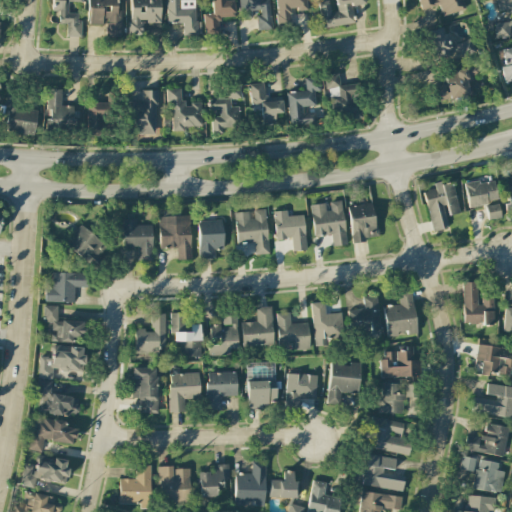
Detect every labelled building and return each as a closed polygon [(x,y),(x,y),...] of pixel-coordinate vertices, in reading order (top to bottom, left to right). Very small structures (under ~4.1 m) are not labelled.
[(80,37),(80,13),(68,13),(68,2),(82,2),(82,0),(52,0),(52,11),(59,11),(59,24),(67,24),(67,37),(80,37)] [(120,38),(120,10),(117,10),(117,0),(88,0),(88,25),(105,26),(105,38),(120,38)] [(159,0),(128,0),(130,36),(142,35),(142,22),(160,22),(159,0)] [(165,0),(166,24),(183,24),(183,36),(200,36),(200,22),(195,22),(194,0),(165,0)] [(203,14),(204,35),(220,35),(219,17),(234,17),(233,0),(225,1),(224,0),(211,0),(212,14),(203,14)] [(307,10),(306,0),(275,0),(277,27),(291,26),(291,11),(307,10)] [(354,24),(352,6),(364,4),(363,0),(332,0),(333,1),(319,2),(322,28),(354,24)] [(439,6),(442,16),(461,11),(458,0),(418,0),(420,10),(439,6)] [(434,62),(474,51),(471,39),(460,42),(457,30),(447,33),(446,27),(426,32),(434,62)] [(480,94),(475,67),(443,72),(445,81),(432,83),(435,101),(480,94)] [(339,85),(339,74),(328,74),(329,118),(360,117),(359,85),(339,85)] [(288,126),(316,124),(315,113),(302,114),(302,107),(315,106),(314,92),(320,92),(319,78),(304,79),(305,92),(286,93),(288,126)] [(261,121),(274,121),(274,114),(282,113),(281,98),(264,99),(263,84),(249,84),(250,104),(260,104),(261,121)] [(227,87),(228,100),(241,99),(240,86),(227,87)] [(61,90),(47,89),(46,131),(72,132),(73,106),(60,106),(61,90)] [(200,104),(182,104),(181,89),(166,89),(166,107),(171,107),(172,132),(184,131),(184,127),(201,127),(200,104)] [(106,102),(86,103),(87,132),(113,131),(111,90),(106,91),(106,102)] [(155,90),(141,91),(142,107),(133,107),(134,134),(156,134),(155,90)] [(207,99),(207,110),(219,110),(218,117),(212,117),(211,133),(222,133),(222,128),(239,128),(239,107),(230,107),(230,100),(207,99)] [(4,131),(32,136),(37,111),(9,105),(4,131)] [(498,201),(493,180),(464,185),(468,207),(498,201)] [(432,232),(448,228),(445,216),(459,213),(452,181),(434,185),(435,189),(423,192),(432,232)] [(346,245),(340,201),(326,203),(309,205),(314,238),(331,235),(332,247),(346,245)] [(376,239),(372,204),(348,206),(351,242),(376,239)] [(487,220),(500,219),(499,205),(486,206),(487,220)] [(269,254),(264,209),(251,211),(234,213),(237,242),(253,241),(255,255),(269,254)] [(303,215),(287,216),(287,211),(273,212),(274,240),(291,239),(292,251),(305,251),(303,215)] [(157,217),(159,250),(175,249),(176,260),(191,259),(189,215),(157,217)] [(151,226),(135,226),(135,220),(121,220),(122,247),(137,247),(138,261),(152,261),(151,226)] [(223,250),(222,221),(197,221),(198,259),(214,259),(214,250),(223,250)] [(93,268),(109,250),(81,225),(65,243),(93,268)] [(45,302),(74,303),(74,288),(87,288),(87,274),(52,273),(52,289),(45,288),(45,302)] [(463,325),(493,324),(493,294),(479,294),(478,282),(462,283),(463,325)] [(397,293),(399,305),(382,307),(386,338),(416,334),(410,291),(397,293)] [(363,309),(347,311),(350,333),(368,331),(368,337),(381,336),(376,296),(362,298),(363,309)] [(310,304),(314,347),(328,345),(327,339),(343,338),(340,313),(325,314),(324,302),(310,304)] [(83,321),(56,321),(57,306),(43,306),(43,323),(49,323),(49,342),(71,343),(71,335),(82,336),(83,321)] [(255,308),(256,323),(241,323),(241,347),(272,346),(271,307),(255,308)] [(200,325),(183,326),(183,313),(171,313),(171,342),(181,341),(181,357),(200,357),(200,325)] [(290,313),(276,313),(277,350),(308,349),(307,323),(290,324),(290,313)] [(165,352),(163,314),(150,314),(151,330),(133,331),(134,353),(165,352)] [(208,324),(209,356),(230,356),(230,349),(237,349),(236,315),(222,315),(222,324),(208,324)] [(37,379),(52,379),(52,370),(82,372),(83,347),(51,346),(50,357),(38,357),(37,379)] [(475,360),(482,361),(481,373),(511,375),(511,348),(476,346),(475,360)] [(381,378),(417,377),(417,347),(405,347),(405,352),(380,352),(381,378)] [(331,362),(325,404),(339,406),(341,393),(356,394),(360,366),(331,362)] [(131,399),(140,399),(140,413),(156,414),(157,368),(131,368),(131,399)] [(221,411),(221,397),(236,396),(236,372),(205,373),(206,411),(221,411)] [(199,399),(199,373),(168,374),(169,413),(184,413),(184,400),(199,399)] [(316,375),(286,374),(285,408),(299,409),(299,398),(316,399),(316,375)] [(50,395),(51,381),(36,380),(35,395),(41,396),(39,413),(77,417),(79,397),(50,395)] [(246,382),(247,407),(276,406),(276,381),(246,382)] [(412,398),(412,385),(379,384),(379,414),(403,414),(404,397),(412,398)] [(511,387),(486,384),(485,395),(496,396),(495,401),(474,398),(472,413),(511,418),(511,411),(511,387)] [(403,423),(371,417),(365,447),(408,455),(411,440),(400,437),(403,423)] [(27,451),(41,452),(42,441),(72,444),(74,429),(65,428),(65,422),(37,419),(35,434),(29,433),(27,451)] [(508,428),(485,423),(482,439),(466,435),(463,449),(502,457),(508,428)] [(395,459),(362,454),(357,485),(402,491),(404,477),(383,474),(384,469),(394,471),(395,459)] [(475,459),(461,457),(459,470),(473,472),(475,459)] [(52,464),(37,461),(36,466),(21,464),(18,486),(33,488),(35,479),(64,484),(68,461),(53,458),(52,464)] [(504,472),(497,471),(498,464),(478,460),(473,489),(500,494),(504,472)] [(235,474),(234,502),(254,503),(254,506),(264,506),(265,462),(251,462),(251,474),(235,474)] [(199,498),(216,497),(216,488),(223,488),(222,480),(228,480),(228,464),(214,465),(214,472),(198,473),(199,498)] [(118,479),(119,504),(139,504),(139,509),(150,509),(149,465),(134,466),(134,479),(118,479)] [(157,469),(158,502),(189,501),(188,467),(157,469)] [(293,471),(283,471),(282,481),(269,480),(268,498),(295,498),(295,481),(293,481),(293,471)] [(337,511),(340,497),(324,495),(326,483),(312,480),(306,511),(337,511)] [(401,497),(361,492),(358,511),(385,511),(386,509),(399,511),(401,497)] [(58,511),(61,501),(25,493),(22,508),(13,506),(11,511),(58,511)] [(495,498),(467,496),(466,511),(452,511),(451,511),(488,511),(494,511),(495,498)]
